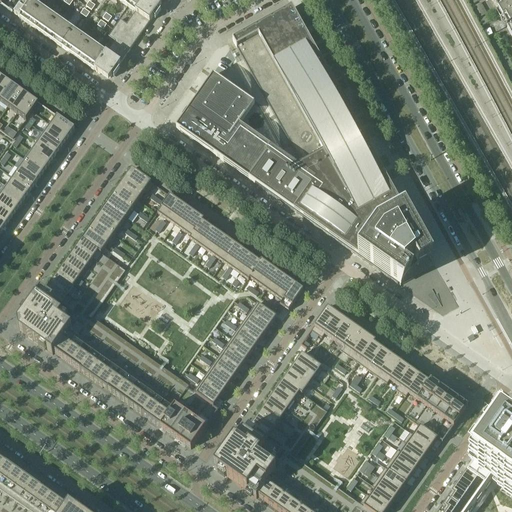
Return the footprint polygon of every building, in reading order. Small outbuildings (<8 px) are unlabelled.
[(72,31),(56,20),(28,0),(24,0),(14,15),(61,48),(72,31)] [(161,6),(153,0),(152,0),(116,0),(135,13),(126,25),(120,21),(114,29),(135,44),(159,9),(161,6)] [(511,0),(499,0),(493,3),(507,27),(511,24),(511,0)] [(475,7),(481,17),(486,14),(481,4),(475,7)] [(292,9),(232,42),(301,165),(298,167),(240,126),(254,106),(213,76),(176,129),(401,288),(410,275),(417,268),(431,260),(292,9)] [(490,22),(487,17),(480,21),(483,26),(490,22)] [(108,82),(135,44),(114,29),(108,38),(114,42),(106,55),(72,31),(61,48),(108,82)] [(2,79),(0,81),(0,100),(11,85),(2,79)] [(11,85),(0,100),(0,103),(7,109),(20,91),(11,85)] [(20,91),(7,109),(16,115),(29,98),(20,91)] [(29,98),(16,115),(26,121),(31,113),(38,104),(29,98)] [(57,118),(50,127),(68,139),(74,130),(57,118)] [(50,127),(44,136),(61,148),(68,139),(50,127)] [(41,134),(35,142),(38,144),(55,157),(61,148),(44,136),(41,134)] [(38,144),(32,153),(49,166),(55,157),(38,144)] [(32,153),(25,162),(43,174),(49,166),(32,153)] [(21,159),(15,168),(36,183),(43,174),(25,162),(21,159)] [(15,168),(9,177),(13,180),(30,192),(36,183),(15,168)] [(131,170),(125,180),(144,193),(144,194),(148,197),(148,196),(155,187),(131,170)] [(7,188),(7,189),(24,201),(30,192),(13,180),(7,188)] [(125,180),(119,189),(138,202),(144,194),(144,193),(125,180)] [(5,187),(0,193),(0,197),(18,210),(24,201),(7,189),(7,188),(5,187)] [(119,189),(112,197),(132,211),(138,202),(119,189)] [(0,197),(0,210),(11,218),(18,210),(0,197)] [(112,197),(106,206),(128,221),(134,212),(132,211),(112,197)] [(163,206),(157,215),(166,221),(178,203),(169,197),(163,206)] [(178,203),(166,221),(174,227),(187,209),(178,203)] [(106,206),(100,215),(121,230),(128,221),(106,206)] [(187,209),(174,227),(182,233),(195,215),(187,209)] [(0,210),(0,223),(5,227),(11,218),(0,210)] [(100,215),(94,224),(115,239),(116,238),(121,230),(100,215)] [(195,215),(182,233),(190,238),(191,238),(202,223),(203,221),(195,215)] [(190,238),(189,240),(198,246),(210,229),(202,223),(191,238),(190,238)] [(94,224),(88,233),(107,246),(107,247),(111,250),(111,249),(117,240),(118,240),(116,238),(115,239),(94,224)] [(210,229),(198,246),(206,252),(218,235),(210,229)] [(88,233),(81,241),(101,255),(107,247),(107,246),(88,233)] [(218,235),(206,252),(214,258),(227,241),(218,235)] [(40,291),(17,324),(18,332),(52,356),(54,354),(160,429),(169,416),(171,418),(185,397),(183,396),(188,390),(189,388),(179,380),(166,371),(99,324),(92,319),(96,314),(124,275),(125,273),(125,272),(101,255),(81,241),(44,294),(40,291)] [(227,241),(214,258),(223,264),(235,246),(227,241)] [(235,246),(223,264),(231,270),(243,252),(235,246)] [(243,252),(231,270),(239,276),(252,258),(243,252)] [(252,258),(239,276),(248,282),(249,280),(260,264),(252,258)] [(260,264),(249,280),(257,286),(270,268),(261,262),(260,264)] [(270,268),(257,286),(266,291),(278,274),(270,268)] [(278,274),(266,291),(274,297),(287,280),(278,274)] [(287,280),(274,297),(282,303),(295,286),(287,280)] [(282,303),(280,306),(283,309),(288,312),(303,291),(295,286),(282,303)] [(0,310),(9,297),(0,290),(0,310)] [(257,306),(250,315),(269,329),(276,319),(257,306)] [(327,309),(311,332),(311,333),(321,340),(324,336),(324,335),(338,316),(327,309)] [(250,315),(244,324),(263,337),(269,329),(250,315)] [(338,316),(324,335),(324,336),(333,342),(347,323),(338,316)] [(347,323),(333,342),(342,348),(343,349),(356,329),(347,323)] [(244,324),(237,332),(257,346),(263,337),(244,324)] [(342,348),(339,352),(340,352),(349,359),(365,336),(356,329),(343,349),(342,348)] [(237,332),(231,341),(251,355),(257,346),(237,332)] [(365,336),(349,359),(358,366),(373,344),(374,345),(375,343),(375,342),(365,336)] [(231,341),(225,350),(245,364),(251,355),(231,341)] [(373,344),(358,366),(368,372),(383,351),(374,345),(373,344)] [(225,350),(219,359),(238,373),(245,364),(225,350)] [(383,351),(368,372),(377,379),(392,357),(383,351)] [(301,356),(295,365),(314,379),(316,381),(316,380),(323,371),(301,356)] [(392,357),(377,379),(386,385),(401,364),(392,357)] [(219,359),(213,368),(232,382),(238,373),(219,359)] [(401,364),(386,385),(395,392),(411,370),(401,364)] [(295,365),(289,374),(308,388),(314,379),(295,365)] [(213,368),(206,377),(226,390),(232,382),(213,368)] [(411,370),(395,392),(405,399),(408,395),(407,395),(420,377),(411,370)] [(289,374),(282,383),(302,396),(308,388),(289,374)] [(206,377),(200,385),(220,399),(226,390),(206,377)] [(356,377),(351,384),(352,384),(356,388),(361,381),(356,377)] [(420,377),(407,395),(408,395),(417,401),(429,384),(429,383),(420,377)] [(417,401),(404,418),(405,419),(407,420),(419,429),(437,441),(442,444),(468,408),(431,382),(430,382),(429,383),(429,384),(417,401)] [(219,462),(213,470),(219,474),(225,478),(227,479),(237,486),(247,493),(252,497),(256,500),(257,498),(277,511),(368,511),(359,506),(343,494),(337,490),(305,468),(295,460),(297,456),(323,419),(325,418),(327,414),(302,396),(282,383),(245,436),(240,433),(239,434),(234,441),(231,445),(223,456),(219,462)] [(200,385),(194,394),(214,407),(220,399),(200,385)] [(169,416),(160,429),(162,431),(165,433),(175,440),(178,442),(182,445),(185,447),(190,451),(218,412),(213,408),(214,407),(194,394),(188,390),(183,396),(185,397),(171,418),(169,416)] [(413,437),(413,438),(430,450),(437,441),(419,429),(413,437)] [(470,473),(441,511),(511,511),(511,439),(499,431),(470,473)] [(403,444),(407,447),(424,459),(430,450),(413,438),(413,437),(409,435),(403,444)] [(401,455),(418,468),(424,459),(407,447),(401,455)] [(397,453),(390,461),(412,476),(418,468),(401,455),(397,452),(397,453)] [(0,511),(76,511),(69,507),(68,509),(0,461),(0,511)] [(390,461),(384,470),(406,485),(412,476),(390,461)] [(384,470),(378,479),(399,494),(406,485),(384,470)] [(372,488),(371,488),(375,491),(376,491),(393,503),(399,494),(378,479),(372,488)] [(370,499),(369,500),(387,511),(393,503),(376,491),(375,491),(370,499)] [(366,497),(359,506),(368,511),(386,511),(387,511),(369,500),(370,499),(366,496),(366,497)]
